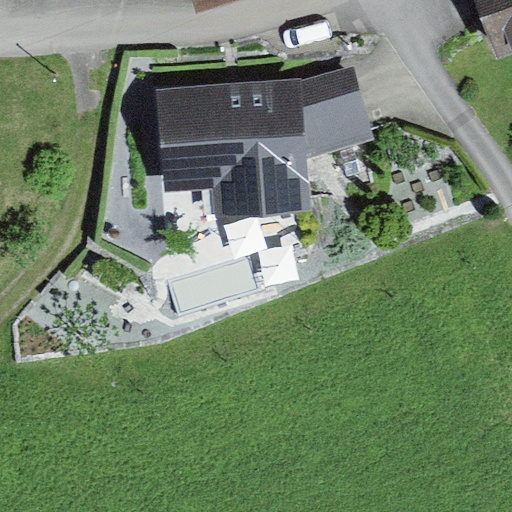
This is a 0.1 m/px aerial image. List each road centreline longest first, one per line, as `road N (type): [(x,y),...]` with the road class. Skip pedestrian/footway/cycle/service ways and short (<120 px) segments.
road 1 (unclassified): [(343,0),(235,25),(0,20)]
road 2 (track): [(392,0),(511,192)]
